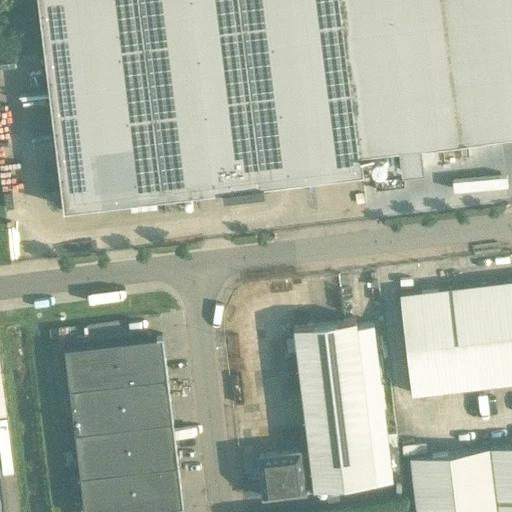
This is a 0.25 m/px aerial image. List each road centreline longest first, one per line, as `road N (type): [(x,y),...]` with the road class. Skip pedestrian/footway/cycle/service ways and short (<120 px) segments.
road 1 (unclassified): [(191,265),(511,227)]
road 2 (unclassified): [(221,511),(191,265)]
road 3 (unclassified): [(191,265),(0,288)]
